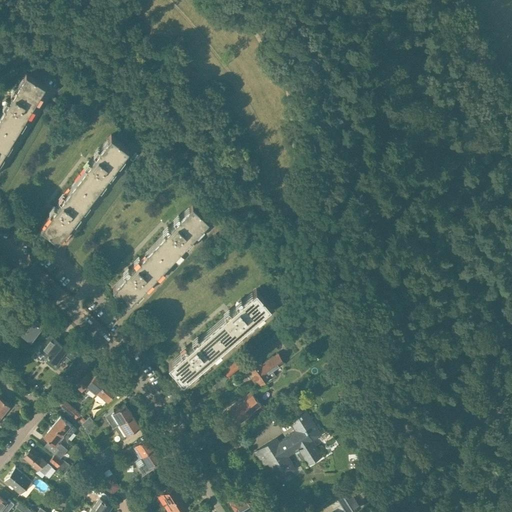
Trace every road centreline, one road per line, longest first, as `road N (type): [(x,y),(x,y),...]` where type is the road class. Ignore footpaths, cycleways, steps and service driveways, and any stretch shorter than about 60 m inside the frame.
road 1 (residential): [(100,337),(137,375),(222,511)]
road 2 (residential): [(0,246),(100,337)]
